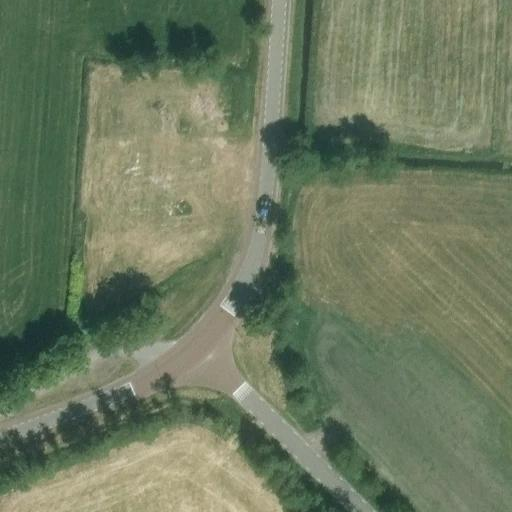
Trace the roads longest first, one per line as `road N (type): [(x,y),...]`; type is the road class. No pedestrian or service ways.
road 1 (secondary): [(192,353),(232,308),(253,263),(280,0)]
road 2 (unclassified): [(349,511),(192,353)]
road 3 (secondary): [(0,439),(155,379),(192,353)]
